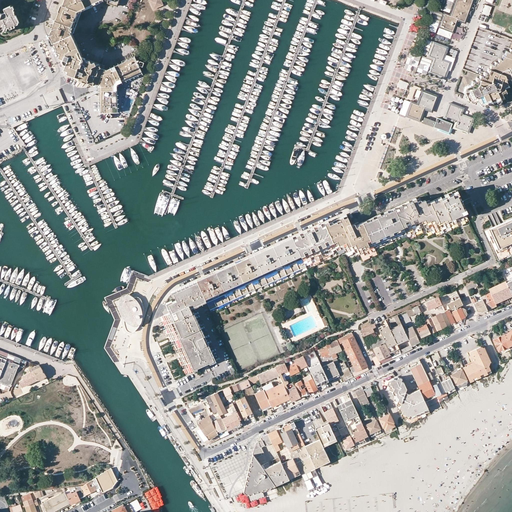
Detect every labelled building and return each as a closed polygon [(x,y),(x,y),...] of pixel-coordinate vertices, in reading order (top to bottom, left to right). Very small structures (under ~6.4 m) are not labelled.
[(63,0),(62,5),(56,21),(75,28),(77,24),(81,12),(92,6),(89,0),(63,0)] [(149,0),(153,8),(161,5),(160,3),(162,2),(160,0),(149,0)] [(457,0),(451,16),(445,14),(441,26),(453,31),(457,19),(464,21),(472,0),(457,0)] [(488,20),(492,7),(484,4),(480,18),(488,20)] [(0,31),(2,32),(3,30),(6,31),(6,28),(9,27),(14,25),(19,22),(15,15),(13,12),(14,12),(12,9),(11,6),(11,5),(4,9),(5,12),(1,13),(0,12),(0,31)] [(50,35),(53,42),(72,34),(73,33),(75,28),(56,21),(53,28),(50,35)] [(480,75),(481,73),(487,75),(490,69),(492,61),(495,62),(497,59),(499,60),(500,56),(503,57),(505,53),(506,53),(508,47),(510,48),(511,43),(511,39),(496,33),(478,26),(462,68),(480,75)] [(62,61),(65,66),(66,64),(69,65),(68,70),(67,71),(67,73),(68,73),(79,77),(95,83),(98,84),(105,67),(105,65),(81,56),(82,55),(72,34),(53,42),(62,61)] [(26,47),(8,54),(22,89),(40,82),(26,47)] [(492,61),(490,69),(504,74),(506,77),(507,78),(508,78),(510,77),(511,79),(511,78),(511,49),(510,48),(508,47),(506,53),(505,53),(503,57),(500,56),(499,60),(497,59),(495,62),(492,61)] [(432,49),(429,56),(435,58),(441,60),(444,54),(438,51),(432,49)] [(98,95),(99,113),(107,112),(110,112),(119,112),(118,85),(142,74),(139,66),(138,64),(134,56),(107,68),(105,67),(98,84),(97,86),(98,86),(98,90),(98,92),(98,95)] [(437,74),(441,60),(435,58),(434,58),(430,71),(437,74)] [(441,60),(437,74),(444,76),(449,63),(441,60)] [(481,73),(480,75),(479,78),(477,77),(475,82),(472,81),(471,85),(469,84),(465,87),(464,89),(465,89),(464,91),(468,97),(475,100),(477,99),(478,101),(488,105),(487,102),(495,98),(496,100),(503,97),(501,92),(505,90),(503,86),(507,84),(505,79),(507,78),(506,77),(504,74),(490,69),(487,75),(481,73)] [(59,96),(57,91),(44,97),(49,107),(59,103),(57,97),(59,96)] [(423,92),(417,105),(423,107),(425,102),(433,105),(436,97),(423,92)] [(407,116),(407,115),(411,103),(405,100),(400,113),(407,116)] [(425,102),(423,107),(431,110),(433,105),(425,102)] [(411,103),(407,115),(419,119),(423,107),(417,105),(411,103)] [(450,104),(445,117),(457,121),(455,127),(467,131),(472,119),(459,115),(461,109),(450,104)] [(452,123),(436,117),(435,122),(433,126),(437,128),(445,131),(447,131),(449,131),(450,128),(452,123)] [(422,122),(433,126),(435,122),(424,118),(422,122)] [(375,164),(379,152),(369,148),(365,161),(375,164)] [(431,203),(442,229),(467,218),(456,192),(441,198),(443,201),(439,203),(438,200),(431,203)] [(395,209),(406,233),(409,231),(410,234),(421,229),(425,227),(427,232),(434,229),(436,233),(442,229),(431,203),(430,201),(426,203),(426,201),(422,203),(421,201),(418,203),(416,199),(413,201),(411,202),(409,202),(395,209)] [(363,223),(374,248),(406,234),(406,233),(395,209),(379,216),(363,223)] [(336,249),(339,254),(346,251),(348,256),(355,253),(354,250),(358,248),(359,251),(363,260),(377,254),(375,250),(374,248),(363,223),(356,226),(355,225),(351,226),(351,225),(347,216),(345,217),(340,219),(333,222),(332,221),(325,224),(336,249)] [(511,220),(486,232),(498,259),(511,253),(511,220)] [(293,238),(304,263),(308,261),(309,263),(312,262),(311,260),(315,258),(316,260),(319,259),(317,254),(315,250),(319,248),(321,253),(323,257),(326,256),(325,254),(329,252),(330,254),(333,252),(332,250),(336,249),(325,224),(309,231),(293,238)] [(206,302),(209,309),(305,266),(304,263),(293,238),(284,242),(197,282),(206,302)] [(489,291),(506,283),(505,281),(488,288),(489,291)] [(161,316),(173,340),(187,372),(207,363),(214,360),(199,328),(190,309),(206,302),(197,282),(173,293),(176,300),(168,303),(172,311),(161,316)] [(511,293),(506,283),(489,291),(490,292),(494,301),(511,293)] [(494,301),(490,292),(481,296),(482,299),(477,302),(475,297),(471,299),(477,311),(479,311),(480,311),(481,311),(482,312),(496,306),(495,304),(494,301)] [(511,293),(494,301),(495,304),(511,295),(511,294),(511,293)] [(465,315),(466,315),(467,313),(464,308),(463,308),(462,308),(461,306),(463,305),(462,304),(459,298),(458,294),(451,297),(453,300),(447,304),(449,308),(451,309),(451,311),(456,321),(466,317),(465,315)] [(425,302),(428,309),(437,306),(441,304),(438,297),(425,302)] [(141,303),(139,300),(137,299),(135,298),(133,299),(128,304),(126,310),(124,316),(124,322),(125,326),(127,330),(129,332),(132,332),(134,331),(138,326),(141,321),(142,316),(142,310),(141,303)] [(414,314),(412,308),(406,310),(409,317),(414,314)] [(444,310),(450,324),(454,322),(449,310),(447,311),(446,309),(444,310)] [(425,321),(431,333),(446,326),(440,313),(433,317),(431,314),(428,316),(429,319),(425,321)] [(398,315),(393,317),(397,327),(402,325),(398,315)] [(416,328),(421,338),(430,334),(424,321),(423,321),(423,322),(420,324),(421,325),(419,326),(419,325),(418,326),(418,327),(416,328)] [(381,336),(390,354),(399,350),(397,344),(396,343),(390,330),(387,323),(378,327),(381,336)] [(361,330),(363,335),(373,331),(372,328),(374,327),(377,326),(376,325),(376,324),(361,330)] [(390,330),(396,343),(407,337),(404,332),(403,330),(401,325),(390,330)] [(408,339),(411,345),(419,342),(413,328),(410,329),(409,327),(406,329),(407,331),(404,332),(407,337),(408,339)] [(503,335),(508,346),(511,344),(511,330),(511,329),(507,331),(508,332),(504,334),(503,332),(502,333),(503,335)] [(341,343),(352,366),(349,367),(352,373),(366,366),(351,333),(336,340),(338,344),(341,343)] [(508,346),(503,335),(494,339),(499,351),(499,350),(508,346)] [(372,348),(378,360),(379,360),(381,363),(392,358),(391,357),(390,355),(381,336),(378,337),(380,339),(376,341),(377,342),(369,345),(371,349),(372,348)] [(340,376),(342,381),(346,380),(345,377),(351,374),(348,367),(343,370),(340,365),(341,365),(340,362),(338,363),(336,358),(337,357),(335,352),(332,354),(331,351),(332,350),(331,348),(334,346),(335,349),(336,350),(340,348),(338,344),(336,340),(325,345),(326,347),(330,356),(333,361),(333,362),(338,373),(340,376)] [(399,350),(401,354),(407,351),(412,349),(411,345),(399,350)] [(319,350),(322,357),(325,355),(325,356),(326,358),(330,356),(326,347),(319,350)] [(463,367),(469,380),(490,370),(489,366),(489,363),(486,361),(487,358),(484,356),(485,353),(481,351),(482,348),(480,347),(470,351),(469,353),(470,356),(468,356),(471,362),(472,361),(473,362),(463,367)] [(0,374),(8,355),(8,354),(0,350),(0,374)] [(9,387),(10,385),(18,366),(20,360),(8,355),(0,374),(0,387),(8,391),(9,387)] [(295,363),(298,370),(307,366),(306,364),(302,356),(293,360),(295,363)] [(18,366),(20,367),(23,368),(26,361),(23,360),(20,359),(20,360),(18,366)] [(408,365),(409,368),(420,363),(419,360),(414,362),(408,365)] [(322,368),(327,379),(338,373),(333,362),(322,368)] [(275,367),(278,374),(287,370),(286,367),(284,363),(275,367)] [(288,372),(290,375),(299,371),(298,370),(295,363),(286,367),(287,370),(288,372)] [(419,389),(425,402),(436,396),(431,386),(431,385),(429,381),(426,374),(420,363),(409,368),(419,389)] [(309,369),(316,385),(327,380),(320,364),(309,369)] [(443,373),(440,366),(434,369),(437,375),(440,374),(441,375),(443,373)] [(37,380),(45,376),(40,367),(35,369),(34,367),(29,369),(30,371),(21,376),(23,379),(19,381),(20,384),(19,384),(20,387),(21,386),(22,388),(37,380)] [(259,380),(260,384),(279,375),(278,374),(275,367),(257,375),(259,380)] [(279,375),(282,382),(284,381),(281,375),(288,372),(287,370),(278,374),(279,375)] [(451,375),(456,386),(459,387),(466,384),(467,382),(461,370),(451,375)] [(490,370),(469,380),(470,382),(491,372),(490,370)] [(327,379),(328,381),(340,376),(338,373),(327,379)] [(247,379),(249,382),(250,382),(251,384),(259,380),(257,375),(247,379)] [(396,405),(403,421),(410,423),(430,414),(425,402),(419,389),(408,394),(406,400),(402,398),(404,392),(406,389),(401,379),(398,377),(397,380),(393,379),(388,381),(387,384),(388,386),(390,386),(389,390),(392,391),(392,392),(394,397),(394,400),(397,401),(396,405)] [(302,379),(309,393),(317,390),(312,379),(306,382),(304,378),(302,379)] [(440,382),(445,392),(450,389),(452,393),(456,391),(450,378),(443,381),(440,382)] [(249,382),(247,379),(238,383),(241,390),(250,386),(249,382)] [(293,382),(300,397),(304,395),(303,393),(306,392),(300,380),(299,381),(299,380),(297,379),(294,381),(293,382)] [(282,383),(291,401),(300,397),(293,382),(286,385),(286,384),(287,384),(287,383),(288,383),(288,382),(288,381),(287,380),(286,380),(286,381),(284,381),(282,382),(282,383)] [(436,396),(437,399),(446,395),(445,392),(440,382),(438,383),(431,386),(436,396)] [(263,390),(264,391),(273,387),(271,383),(262,387),(263,390)] [(273,387),(280,403),(283,401),(285,405),(291,402),(291,401),(282,383),(273,387)] [(363,390),(366,397),(373,394),(370,386),(363,390)] [(222,390),(227,400),(232,397),(230,391),(228,387),(222,390)] [(271,407),(273,410),(282,406),(280,403),(273,387),(264,391),(267,399),(271,407)] [(254,394),(262,411),(271,407),(267,399),(264,391),(263,390),(254,394)] [(355,393),(360,403),(362,402),(363,404),(368,402),(366,397),(363,390),(355,393)] [(215,393),(224,411),(227,410),(227,409),(225,409),(217,392),(215,393)] [(210,395),(226,429),(235,426),(237,426),(239,425),(240,423),(238,418),(238,416),(232,403),(226,406),(227,409),(227,410),(224,411),(215,393),(210,395)] [(217,434),(218,435),(227,431),(226,429),(210,395),(185,405),(188,409),(203,402),(205,407),(206,410),(217,434)] [(246,401),(245,398),(236,402),(238,407),(244,420),(253,416),(246,401)] [(350,399),(337,405),(339,410),(352,403),(350,399)] [(188,409),(191,413),(205,407),(203,402),(188,409)] [(352,403),(339,410),(347,426),(351,421),(350,419),(352,418),(358,415),(352,403)] [(332,408),(324,412),(328,421),(328,423),(330,427),(339,423),(332,408)] [(208,439),(208,440),(217,434),(206,410),(194,419),(201,429),(208,439)] [(378,418),(383,428),(384,428),(393,423),(389,413),(378,418)] [(365,424),(369,434),(370,434),(379,430),(380,429),(376,420),(367,424),(366,423),(365,424)] [(295,463),(300,474),(315,468),(314,465),(305,447),(305,446),(293,422),(279,429),(293,458),(295,463)] [(352,436),(355,442),(358,440),(359,442),(365,440),(363,438),(368,436),(361,422),(355,425),(358,430),(353,432),(354,435),(352,436)] [(330,427),(328,423),(324,425),(315,430),(319,439),(323,437),(325,442),(335,438),(333,432),(331,428),(330,427)] [(208,439),(201,429),(196,431),(203,442),(208,439)] [(272,443),(276,452),(280,450),(277,443),(281,441),(276,430),(268,434),(272,443)] [(262,440),(264,445),(265,446),(266,446),(272,443),(268,434),(262,437),(261,437),(261,438),(261,439),(262,440)] [(339,445),(343,454),(346,452),(345,449),(350,447),(354,445),(349,436),(342,439),(344,443),(339,445)] [(320,441),(322,447),(336,440),(335,438),(325,442),(323,437),(319,439),(320,441)] [(305,446),(305,447),(320,441),(319,439),(305,446)] [(305,447),(314,465),(328,458),(322,447),(320,441),(305,447)] [(260,447),(258,442),(257,442),(256,443),(255,445),(253,450),(253,452),(252,454),(255,458),(264,454),(260,447)] [(295,463),(293,458),(281,464),(283,468),(295,463)] [(314,465),(315,468),(329,461),(328,458),(314,465)] [(275,485),(263,469),(261,466),(258,462),(256,464),(251,459),(251,461),(245,490),(249,494),(275,485)] [(263,469),(275,485),(289,479),(283,468),(281,464),(280,461),(263,469)] [(300,474),(295,463),(283,468),(289,479),(300,474)] [(100,488),(102,492),(111,488),(112,487),(115,483),(116,481),(110,468),(108,469),(95,478),(100,488)] [(228,485),(240,480),(235,468),(223,474),(228,485)] [(74,487),(79,498),(100,488),(95,478),(83,486),(74,487)] [(224,487),(229,497),(241,491),(239,487),(236,488),(233,483),(224,487)] [(66,494),(70,503),(79,498),(74,487),(68,487),(70,491),(66,494)] [(160,505),(159,502),(162,501),(156,488),(145,493),(152,509),(160,505)] [(42,503),(61,493),(60,492),(47,498),(46,497),(40,500),(42,503)] [(42,503),(46,511),(52,511),(70,503),(66,494),(64,492),(61,493),(42,503)] [(25,507),(26,511),(36,511),(34,506),(38,504),(36,500),(32,501),(30,494),(26,496),(26,498),(22,499),(25,505),(23,506),(23,508),(25,507)] [(134,511),(141,508),(136,499),(128,504),(129,504),(133,511),(134,511)] [(112,511),(133,511),(129,504),(128,504),(127,503),(126,503),(125,503),(119,506),(111,510),(112,511)]
